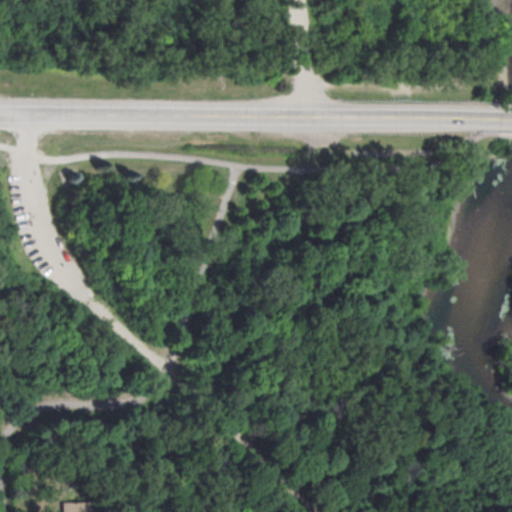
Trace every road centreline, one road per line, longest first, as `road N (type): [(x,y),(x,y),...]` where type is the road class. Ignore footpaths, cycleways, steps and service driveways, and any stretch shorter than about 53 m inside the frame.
road 1 (tertiary): [(500,120),(0,114)]
road 2 (track): [(317,511),(164,372)]
road 3 (residential): [(92,306),(57,266),(37,226),(30,152)]
